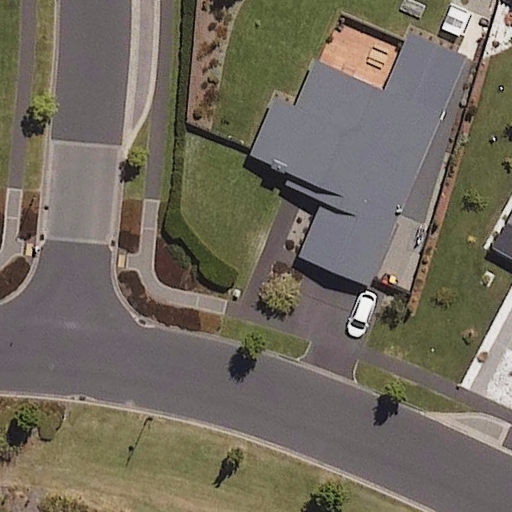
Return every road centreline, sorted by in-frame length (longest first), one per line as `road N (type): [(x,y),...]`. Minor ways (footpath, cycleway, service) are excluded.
road 1 (residential): [(496,511),(395,458),(233,396),(55,352)]
road 2 (residential): [(55,352),(85,0)]
